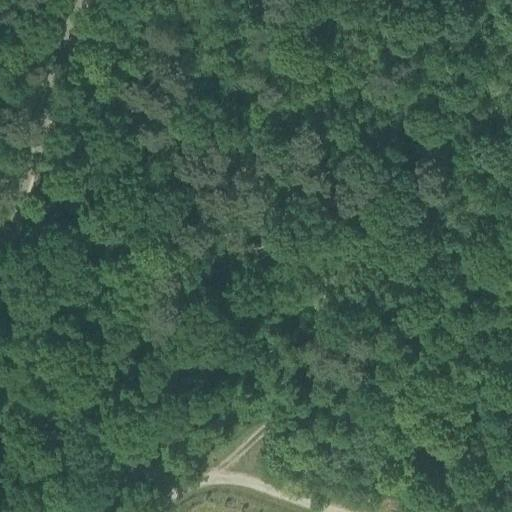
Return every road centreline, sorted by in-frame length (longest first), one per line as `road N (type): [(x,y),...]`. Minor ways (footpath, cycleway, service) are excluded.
road 1 (track): [(511,269),(215,468)]
road 2 (unclassified): [(0,253),(94,0)]
road 3 (unknown): [(215,468),(343,511)]
